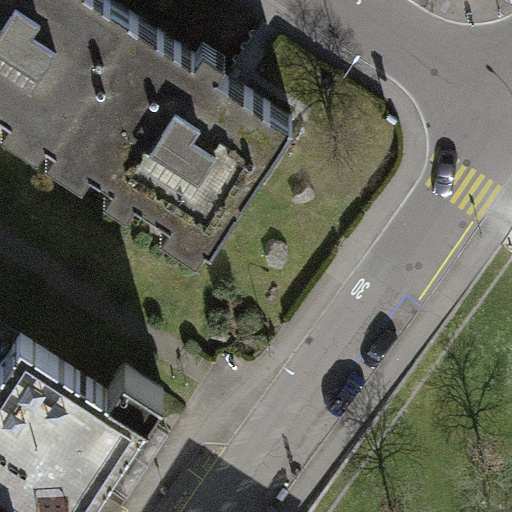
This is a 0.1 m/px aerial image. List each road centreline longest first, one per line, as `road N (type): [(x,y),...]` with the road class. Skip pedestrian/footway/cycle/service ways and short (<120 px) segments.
road 1 (residential): [(237,511),(511,106)]
road 2 (residential): [(344,0),(511,106)]
